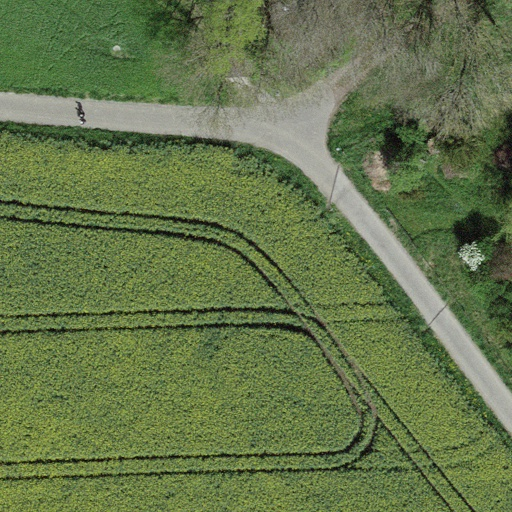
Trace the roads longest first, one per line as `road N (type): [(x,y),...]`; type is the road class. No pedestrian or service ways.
road 1 (unclassified): [(0,96),(295,133),(511,416)]
road 2 (track): [(186,0),(295,133),(476,0)]
